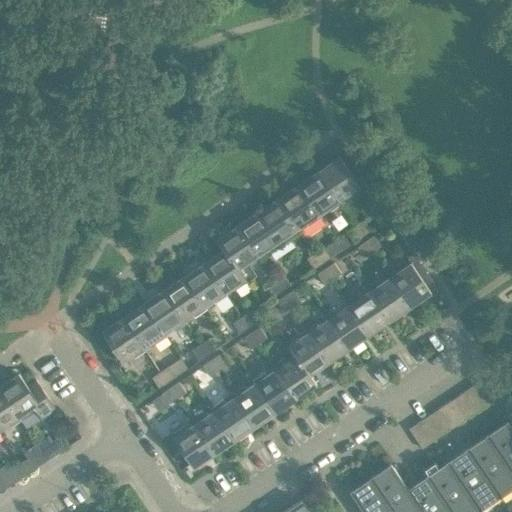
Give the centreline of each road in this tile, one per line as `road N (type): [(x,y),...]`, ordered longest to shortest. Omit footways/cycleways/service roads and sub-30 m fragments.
road 1 (residential): [(224,511),(467,350)]
road 2 (tertiary): [(75,12),(46,124),(0,213)]
road 3 (unclassified): [(75,12),(164,15),(210,0)]
road 4 (residential): [(130,437),(54,324)]
road 5 (residential): [(19,511),(130,437)]
